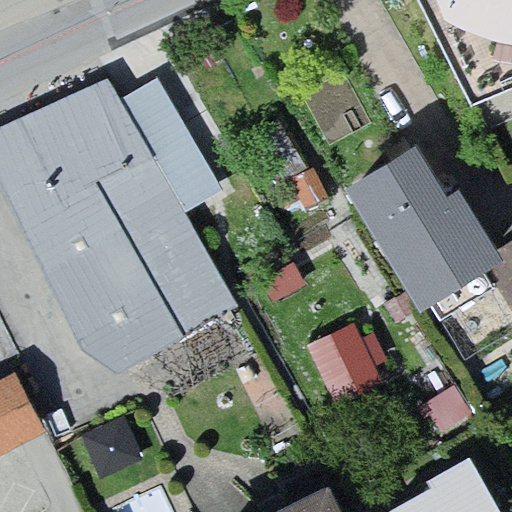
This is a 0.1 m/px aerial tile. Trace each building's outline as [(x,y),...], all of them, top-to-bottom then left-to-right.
[(511,0),(433,0),(475,104),(511,89),(511,0)] [(125,62),(0,125),(0,145),(134,410),(267,343),(125,62)] [(431,140),(356,190),(427,297),(502,273),(511,288),(511,244),(504,250),(431,140)] [(316,342),(337,393),(386,372),(364,322),(316,342)] [(388,497),(394,511),(511,511),(511,509),(484,451),(388,497)] [(357,511),(338,472),(252,511),(357,511)]
